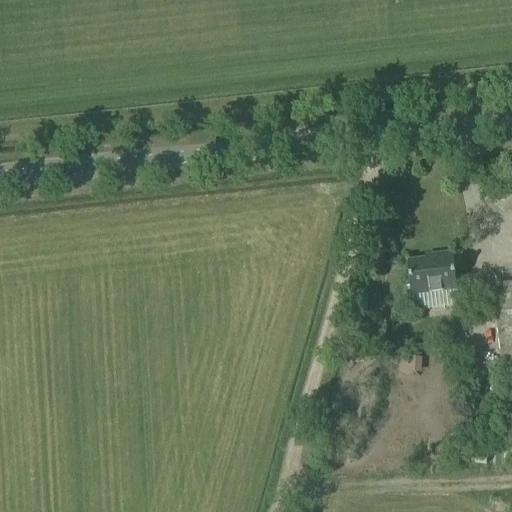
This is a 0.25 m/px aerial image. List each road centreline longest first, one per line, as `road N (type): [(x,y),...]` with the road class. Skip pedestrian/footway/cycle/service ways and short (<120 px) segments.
road 1 (unclassified): [(511,121),(0,176)]
road 2 (track): [(277,511),(380,136)]
